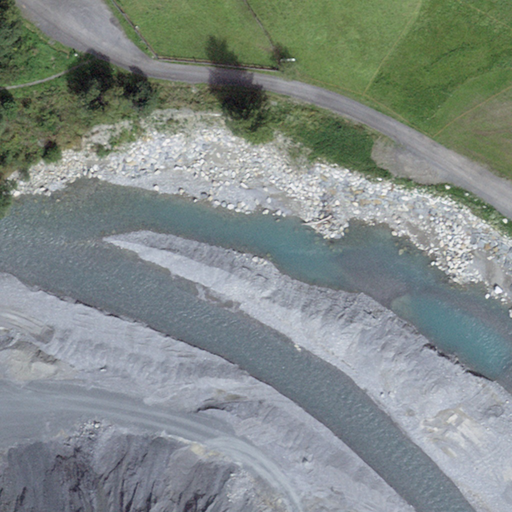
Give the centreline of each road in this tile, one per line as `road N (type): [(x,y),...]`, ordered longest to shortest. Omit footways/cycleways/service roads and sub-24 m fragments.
road 1 (track): [(511,197),(313,92),(118,56)]
road 2 (track): [(118,56),(0,89)]
